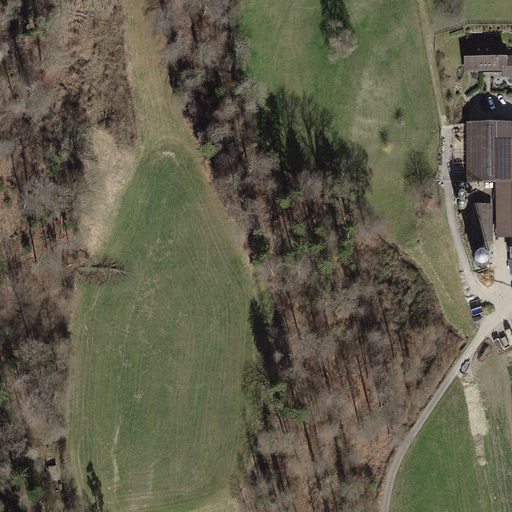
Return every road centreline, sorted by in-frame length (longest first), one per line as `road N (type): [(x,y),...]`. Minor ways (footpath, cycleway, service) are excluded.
road 1 (track): [(384,511),(404,445),(466,353),(495,511)]
road 2 (track): [(78,511),(69,455),(84,189)]
road 3 (track): [(418,0),(445,126)]
